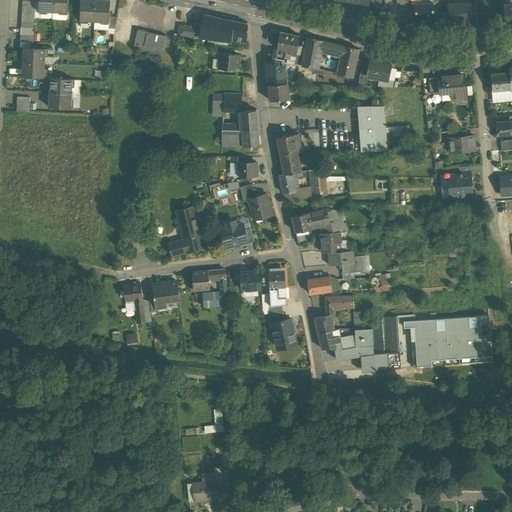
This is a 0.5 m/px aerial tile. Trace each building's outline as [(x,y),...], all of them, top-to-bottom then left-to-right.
[(53,0),(38,0),(38,11),(53,12),(53,0)] [(68,0),(53,0),(53,12),(67,12),(68,0)] [(95,0),(81,0),(80,21),(94,21),(95,0)] [(110,0),(95,0),(94,21),(109,22),(110,16),(110,0)] [(340,4),(328,2),(326,14),(338,16),(340,4)] [(433,3),(415,4),(416,20),(435,19),(433,3)] [(466,3),(448,5),(449,23),(467,21),(466,3)] [(384,19),(386,8),(374,6),(373,17),(384,19)] [(247,24),(205,15),(202,28),(185,26),(184,35),(232,41),(232,40),(247,42),(247,24)] [(281,31),(271,29),(267,41),(278,46),(281,31)] [(147,32),(137,30),(133,46),(144,49),(147,32)] [(300,35),(281,31),(278,46),(277,49),(286,51),(291,52),(290,55),(291,55),(296,56),(297,54),(300,35)] [(156,34),(147,32),(144,49),(152,51),(156,34)] [(167,36),(156,34),(152,51),(163,53),(167,36)] [(308,38),(304,53),(302,66),(315,69),(314,74),(337,78),(338,74),(353,77),(355,70),(340,66),(338,73),(317,68),(321,52),(324,41),(308,38)] [(344,46),(324,41),(321,52),(342,55),(344,46)] [(359,49),(344,46),(342,55),(340,66),(355,70),(359,49)] [(45,49),(23,47),(22,62),(45,63),(45,49)] [(227,53),(221,52),(220,53),(219,68),(238,70),(240,54),(227,53)] [(303,55),(297,54),(296,56),(294,64),(301,65),(303,55)] [(392,65),(370,60),(367,71),(366,76),(367,76),(388,81),(392,65)] [(45,63),(22,62),(22,76),(44,77),(45,63)] [(278,62),(267,62),(269,84),(285,83),(284,67),(279,67),(278,62)] [(367,71),(361,69),(357,86),(365,86),(367,76),(366,76),(367,71)] [(510,72),(492,73),(493,90),(511,88),(510,72)] [(443,100),(466,97),(464,84),(462,84),(461,74),(439,76),(441,92),(441,99),(443,100)] [(439,76),(429,77),(430,93),(441,92),(439,76)] [(72,78),(50,77),(49,92),(71,93),(72,78)] [(285,83),(269,84),(270,100),(289,99),(289,91),(288,83),(285,83)] [(298,92),(289,91),(289,99),(299,100),(299,96),(301,95),(301,92),(298,92)] [(71,93),(49,92),(49,107),(71,108),(71,93)] [(241,112),(241,111),(241,95),(224,94),(224,101),(214,101),(213,115),(224,115),(224,111),(241,112)] [(384,106),(357,106),(361,151),(387,150),(384,106)] [(241,111),(241,112),(242,125),(230,125),(230,126),(222,126),(222,146),(260,145),(257,110),(241,111)] [(511,120),(510,121),(497,122),(498,134),(511,133),(511,120)] [(467,129),(449,131),(450,137),(468,135),(467,129)] [(302,150),(298,133),(277,137),(281,155),(298,151),(302,150)] [(450,137),(449,137),(451,152),(475,150),(473,135),(468,135),(450,137)] [(511,139),(501,141),(501,151),(511,149),(511,139)] [(298,151),(281,155),(284,174),(292,173),(294,173),(302,171),(298,151)] [(317,152),(308,153),(312,169),(320,168),(317,152)] [(245,161),(238,161),(238,162),(238,169),(240,169),(240,176),(257,176),(257,162),(245,161)] [(474,165),(461,166),(461,172),(471,171),(472,176),(475,176),(474,165)] [(311,170),(311,177),(319,176),(326,175),(326,168),(311,170)] [(461,172),(452,173),(452,175),(448,179),(448,180),(449,191),(449,192),(453,195),(454,197),(463,196),(474,195),(473,191),(472,176),(471,171),(461,172)] [(284,174),(280,175),(283,193),(295,191),(292,173),(284,174)] [(511,175),(501,176),(502,195),(511,194),(511,175)] [(319,176),(311,177),(313,197),(321,196),(319,176)] [(214,198),(229,195),(231,203),(240,201),(239,196),(231,198),(229,188),(239,186),(238,180),(212,184),(214,198)] [(252,184),(241,187),(244,200),(250,199),(255,197),(252,184)] [(474,195),(463,196),(464,203),(477,202),(476,190),(473,191),(474,195)] [(255,197),(250,199),(254,216),(261,214),(262,217),(272,215),(266,194),(255,197)] [(193,206),(176,211),(184,238),(175,241),(178,254),(205,247),(193,206)] [(328,208),(316,211),(320,227),(323,226),(332,224),(328,208)] [(340,210),(328,208),(332,224),(323,226),(324,233),(341,232),(344,231),(340,210)] [(316,211),(309,213),(312,228),(320,227),(316,211)] [(309,213),(292,216),(296,232),(312,228),(309,213)] [(248,218),(235,221),(236,225),(243,223),(244,229),(250,227),(248,218)] [(243,223),(236,225),(235,221),(227,223),(228,227),(221,229),(225,246),(239,243),(240,245),(248,242),(244,229),(243,223)] [(227,223),(214,226),(220,248),(225,246),(221,229),(228,227),(227,223)] [(144,227),(128,228),(130,243),(146,241),(144,227)] [(250,227),(244,229),(248,241),(254,240),(251,227),(250,227)] [(309,232),(297,235),(298,242),(310,239),(309,232)] [(324,233),(321,233),(322,252),(323,252),(328,252),(340,251),(340,250),(340,242),(341,242),(341,232),(324,233)] [(340,250),(340,251),(328,252),(329,265),(342,264),(343,273),(354,272),(364,271),(363,258),(355,259),(354,250),(340,250)] [(225,270),(207,271),(208,278),(220,277),(221,293),(218,293),(219,299),(228,299),(225,270)] [(207,271),(193,272),(194,291),(208,290),(208,278),(207,271)] [(260,271),(251,272),(242,273),(243,289),(261,288),(260,271)] [(285,271),(270,271),(271,289),(271,294),(270,306),(275,306),(274,298),(287,297),(285,271)] [(329,277),(308,280),(310,294),(332,291),(331,287),(329,277)] [(177,281),(154,284),(155,294),(156,308),(157,308),(166,306),(166,301),(180,299),(177,281)] [(210,290),(219,290),(218,281),(210,281),(210,290)] [(141,283),(123,286),(125,302),(135,300),(143,299),(141,283)] [(218,293),(203,294),(204,306),(219,306),(219,299),(218,293)] [(155,294),(149,294),(150,303),(151,312),(158,312),(157,308),(156,308),(155,294)] [(271,294),(262,294),(263,307),(270,306),(271,294)] [(353,295),(326,298),(327,308),(329,307),(354,305),(353,295)] [(287,297),(274,298),(275,306),(281,305),(288,304),(287,297)] [(143,299),(135,300),(136,310),(136,313),(144,312),(143,304),(143,299)] [(135,300),(125,302),(126,312),(136,310),(135,300)] [(150,303),(143,304),(144,312),(136,313),(137,323),(152,321),(151,312),(150,303)] [(275,306),(270,306),(270,314),(269,325),(272,324),(272,323),(284,321),(281,305),(275,306)] [(354,312),(355,328),(364,328),(363,312),(354,312)] [(327,315),(315,318),(318,333),(334,330),(331,314),(327,315)] [(373,345),(356,346),(354,346),(354,357),(361,356),(373,354),(374,357),(385,357),(386,369),(492,362),(489,315),(415,320),(415,314),(383,316),(385,344),(373,345)] [(377,317),(378,327),(372,328),(373,345),(385,344),(383,316),(377,317)] [(284,321),(272,323),(272,324),(277,347),(296,343),(291,319),(284,321)] [(355,328),(347,329),(347,337),(356,337),(355,328)] [(364,328),(355,328),(356,337),(356,346),(373,345),(372,328),(364,328)] [(338,329),(334,330),(318,333),(322,349),(339,346),(341,341),(340,337),(338,329)] [(347,329),(338,329),(340,337),(347,337),(347,329)] [(347,337),(340,337),(341,341),(339,346),(339,350),(354,346),(356,346),(356,337),(347,337)] [(339,350),(335,350),(337,359),(354,357),(354,346),(339,350)] [(373,354),(361,356),(362,373),(375,372),(375,370),(374,357),(373,354)] [(385,357),(374,357),(375,370),(386,369),(385,357)] [(221,409),(214,410),(216,426),(204,427),(205,433),(223,431),(221,409)] [(218,482),(192,484),(194,501),(219,499),(218,482)]
